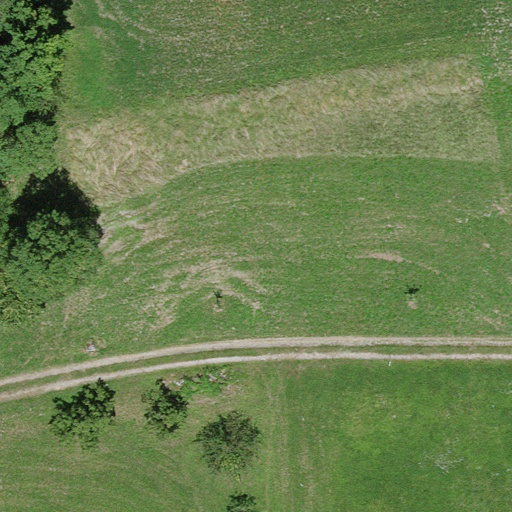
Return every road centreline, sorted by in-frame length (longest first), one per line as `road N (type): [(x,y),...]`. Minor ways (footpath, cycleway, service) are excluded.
road 1 (track): [(0,389),(116,364),(214,357),(511,353)]
road 2 (track): [(262,511),(262,474),(214,357)]
